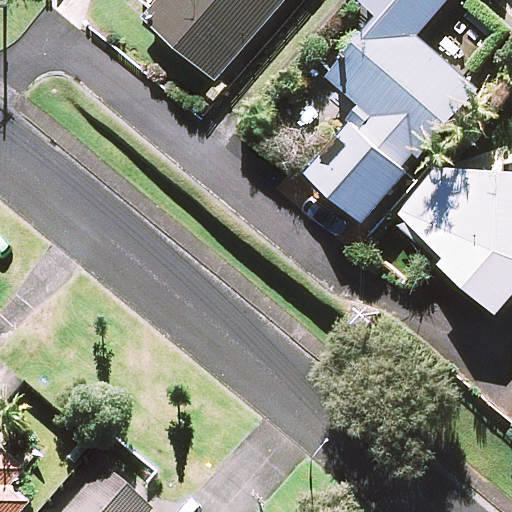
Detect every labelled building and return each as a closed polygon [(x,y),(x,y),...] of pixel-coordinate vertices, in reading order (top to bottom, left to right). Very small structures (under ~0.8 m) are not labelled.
[(293,0),(170,0),(152,21),(223,82),(293,0)] [(459,0),(368,0),(367,2),(386,18),(353,87),(369,117),(317,177),(374,226),(487,94),(425,40),(459,0)] [(511,174),(441,175),(400,222),(510,317),(511,314),(511,174)] [(0,436),(1,435),(0,434),(0,511),(30,511),(33,509),(13,492),(26,477),(0,453),(0,436)] [(150,511),(106,473),(72,511),(150,511)]
